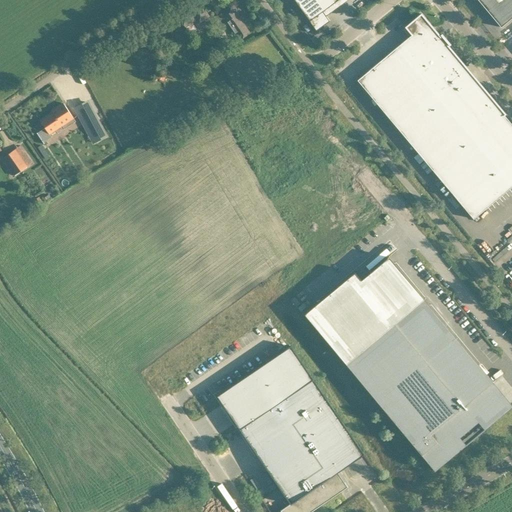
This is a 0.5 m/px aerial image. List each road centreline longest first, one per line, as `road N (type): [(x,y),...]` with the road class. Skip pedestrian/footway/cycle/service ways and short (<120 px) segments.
road 1 (unclassified): [(362,175),(511,353)]
road 2 (unclassified): [(0,108),(163,0)]
road 3 (unclassified): [(173,403),(240,511)]
